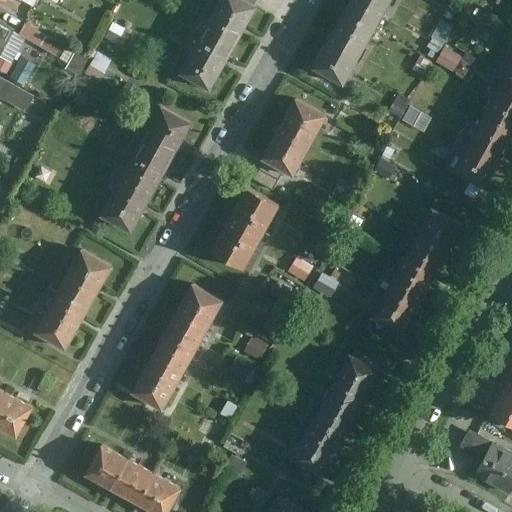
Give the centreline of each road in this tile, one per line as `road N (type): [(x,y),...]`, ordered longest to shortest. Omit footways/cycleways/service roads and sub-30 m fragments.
road 1 (residential): [(32,491),(306,0)]
road 2 (residential): [(511,249),(392,465)]
